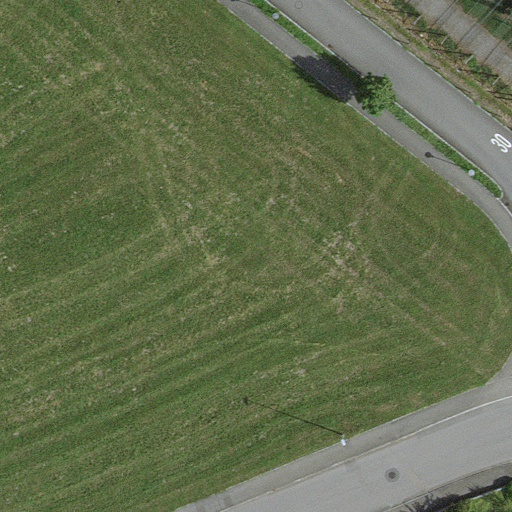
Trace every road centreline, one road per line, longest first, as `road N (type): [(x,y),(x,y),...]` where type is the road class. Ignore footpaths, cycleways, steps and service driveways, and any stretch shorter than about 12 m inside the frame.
road 1 (residential): [(303,0),(511,166)]
road 2 (residential): [(511,433),(304,511)]
